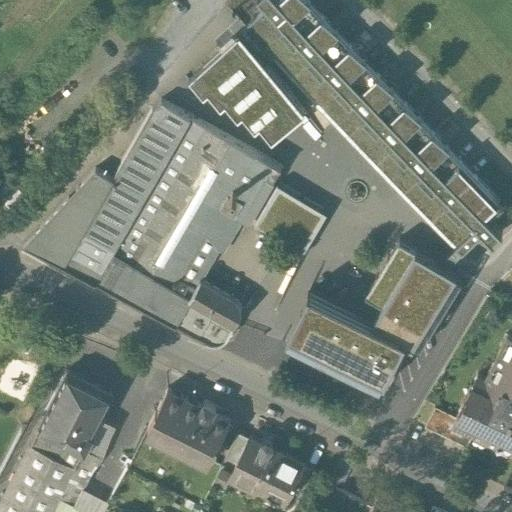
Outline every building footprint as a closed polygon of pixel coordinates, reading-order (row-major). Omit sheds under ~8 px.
[(263,12),(291,42),(322,14),(309,0),(261,0),(269,7),(263,12)] [(291,42),(263,12),(236,37),(265,69),(275,60),(455,248),(473,231),(429,186),(402,157),(374,128),(346,99),(319,71),(291,42)] [(323,13),(322,14),(291,42),(319,71),(350,43),(337,29),(339,27),(323,13)] [(265,69),(236,37),(188,83),(203,100),(208,96),(220,111),(225,106),(237,121),(242,117),(255,131),(260,128),(272,142),(303,114),(265,69)] [(351,42),(350,43),(319,71),(346,99),(377,72),(364,58),(367,56),(351,42)] [(346,99),(374,128),(405,101),(392,87),(395,84),(378,71),(377,72),(346,99)] [(406,99),(405,101),(374,128),(402,157),(433,129),(420,116),(423,114),(406,99)] [(152,110),(112,181),(96,172),(23,250),(35,256),(34,257),(210,348),(214,349),(218,348),(223,346),(226,342),(241,317),(241,312),(240,308),(237,304),(202,284),(218,252),(212,245),(221,230),(233,237),(241,221),(248,226),(281,169),(162,102),(152,110)] [(402,157),(429,186),(459,157),(447,145),(450,143),(434,128),(433,129),(402,157)] [(503,203),(459,157),(429,186),(473,231),(455,248),(462,255),(485,233),(492,241),(503,231),(489,217),(503,203)] [(6,181),(0,187),(0,203),(8,210),(21,195),(6,181)] [(302,259),(327,215),(278,187),(254,229),(284,246),(300,259),(302,259)] [(404,347),(412,351),(457,277),(399,242),(365,299),(382,310),(372,328),(309,297),(307,296),(287,339),(384,387),(404,347)] [(511,331),(503,327),(480,373),(511,388),(511,331)] [(511,388),(480,373),(473,369),(447,421),(511,452),(511,388)] [(67,377),(39,433),(38,432),(0,507),(0,511),(55,511),(59,504),(74,511),(93,475),(102,464),(85,455),(112,400),(67,377)] [(172,396),(167,394),(148,434),(210,465),(230,425),(213,417),(215,411),(204,406),(201,411),(197,409),(196,405),(192,403),(187,404),(181,401),(180,397),(175,394),(172,396)] [(224,481),(251,495),(274,450),(247,436),(224,481)] [(302,464),(274,450),(251,495),(279,509),(302,464)] [(417,511),(376,494),(367,511),(417,511)]
